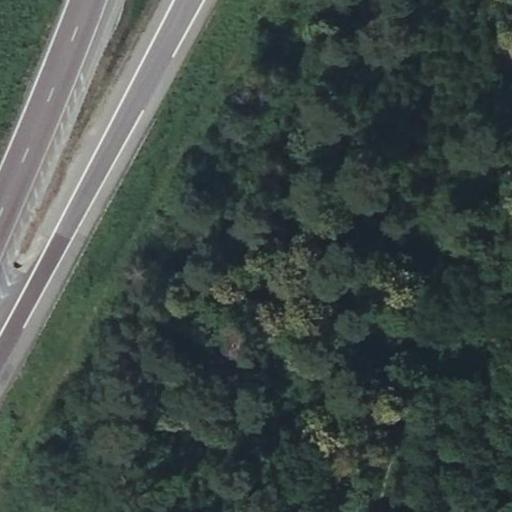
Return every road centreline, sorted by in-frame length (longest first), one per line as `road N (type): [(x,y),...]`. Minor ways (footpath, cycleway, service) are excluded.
road 1 (trunk): [(0,323),(182,0)]
road 2 (trunk): [(0,208),(40,133),(87,0)]
